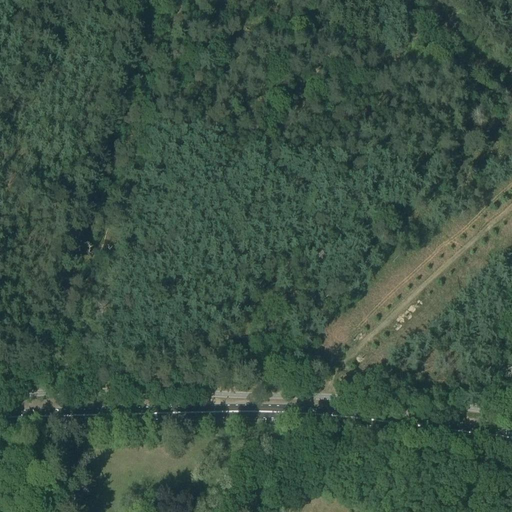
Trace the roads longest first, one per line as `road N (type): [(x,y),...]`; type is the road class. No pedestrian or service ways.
road 1 (primary): [(298,412),(0,417)]
road 2 (track): [(511,206),(330,375),(320,397)]
road 3 (primary): [(511,438),(298,412)]
